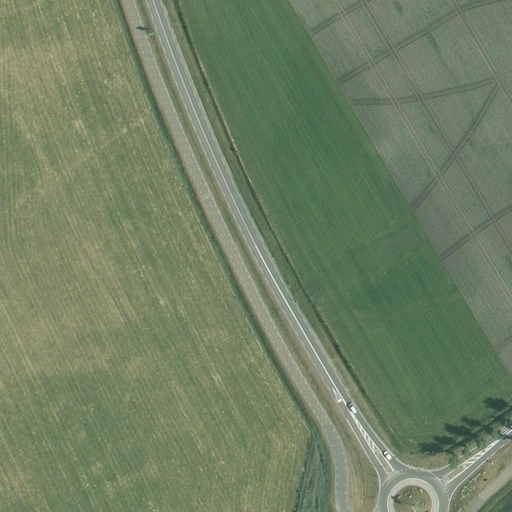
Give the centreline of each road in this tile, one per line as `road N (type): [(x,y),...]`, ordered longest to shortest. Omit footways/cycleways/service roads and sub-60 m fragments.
road 1 (unclassified): [(343,511),(333,439),(229,247),(128,0)]
road 2 (primary): [(342,400),(242,220),(152,0)]
